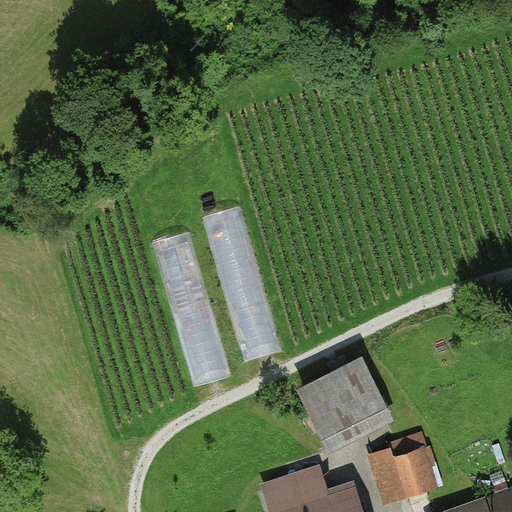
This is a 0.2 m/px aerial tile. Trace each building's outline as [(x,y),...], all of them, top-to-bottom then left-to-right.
[(212,213),(243,359),(279,352),(248,205),(212,213)] [(165,238),(189,384),(224,379),(200,232),(165,238)] [(306,325),(290,329),(293,342),(354,327),(349,305),(303,316),(306,325)] [(367,358),(299,391),(327,448),(395,415),(367,358)] [(387,504),(437,486),(424,448),(396,457),(392,446),(370,454),(387,504)] [(366,511),(355,481),(329,490),(321,466),(263,486),(271,511),(366,511)] [(511,511),(511,488),(441,511),(511,511)]
